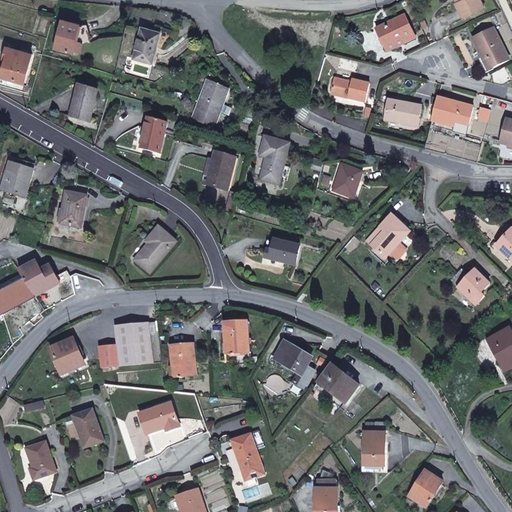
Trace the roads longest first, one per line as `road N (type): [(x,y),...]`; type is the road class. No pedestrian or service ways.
road 1 (secondary): [(505,511),(406,370),(308,315),(216,295)]
road 2 (residential): [(511,171),(467,169),(380,146),(288,109),(195,0)]
road 3 (residential): [(0,108),(185,219),(208,248),(216,295)]
road 4 (secondary): [(216,295),(117,296),(61,315),(29,342),(0,385)]
road 5 (residential): [(199,451),(47,511)]
road 6 (residential): [(370,0),(340,7),(233,0)]
